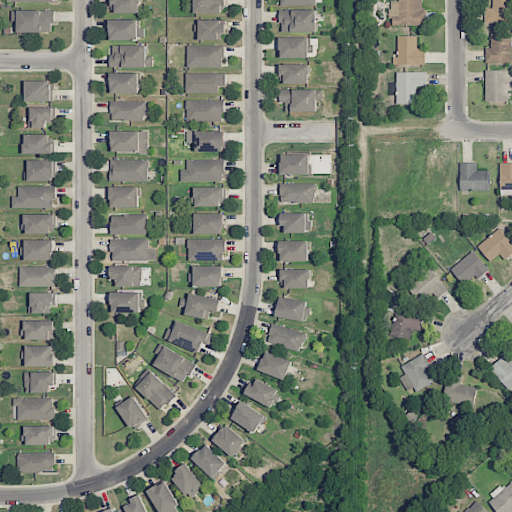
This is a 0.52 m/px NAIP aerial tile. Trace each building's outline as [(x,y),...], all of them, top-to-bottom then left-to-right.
[(141,12),(140,0),(109,0),(110,13),(141,12)] [(223,0),(194,0),(194,14),(224,14),(223,0)] [(423,0),(399,0),(399,1),(390,1),(390,25),(424,25),(423,0)] [(511,0),(493,0),(493,8),(484,8),(485,23),(511,22),(511,0)] [(17,32),(53,33),(54,11),(12,10),(12,21),(18,22),(17,32)] [(280,32),(316,33),(316,10),(281,10),(280,32)] [(138,20),(110,20),(110,40),(138,41),(138,20)] [(199,21),(200,40),(225,40),(224,20),(199,21)] [(491,33),(491,48),(486,48),(486,63),(511,63),(511,33),(491,33)] [(417,36),(398,36),(398,56),(393,56),(393,65),(426,65),(426,48),(417,48),(417,36)] [(308,37),(280,38),(280,58),(308,58),(308,37)] [(147,45),(111,46),(111,68),(153,67),(153,56),(147,56),(147,45)] [(187,67),(224,67),(224,46),(187,45),(187,67)] [(309,65),(278,65),(278,83),(309,83),(309,65)] [(508,101),(508,91),(511,90),(511,76),(508,77),(508,70),(485,70),(486,101),(508,101)] [(139,93),(139,72),(110,73),(111,94),(139,93)] [(396,104),(417,104),(416,86),(427,86),(426,72),(396,73),(396,104)] [(226,73),(186,73),(186,93),(218,92),(218,86),(226,86),(226,73)] [(25,101),(52,101),(52,81),(25,81),(25,101)] [(286,111),(317,112),(317,100),(323,100),(323,90),(280,89),(280,103),(286,103),(286,111)] [(223,100),(187,100),(187,122),(224,122),(223,100)] [(146,101),(110,101),(110,120),(145,121),(146,101)] [(30,108),(30,128),(47,128),(47,122),(56,122),(56,107),(30,108)] [(149,131),(112,131),(111,152),(148,153),(149,131)] [(224,131),(186,131),(186,143),(195,143),(195,152),(224,152),(224,131)] [(53,154),(53,143),(49,143),(49,135),(24,134),(24,153),(53,154)] [(309,154),(281,154),(281,175),(310,175),(309,154)] [(187,159),(187,170),(181,170),(181,181),(224,182),(224,160),(187,159)] [(55,161),(26,160),(26,181),(55,181),(55,161)] [(148,160),(111,160),(110,181),(148,182),(148,160)] [(490,191),(489,170),(477,171),(477,162),(460,163),(461,191),(490,191)] [(511,162),(499,163),(500,195),(511,195),(511,162)] [(281,203),(316,202),(316,183),(280,184),(281,203)] [(13,208),(55,208),(55,186),(19,186),(19,196),(13,196),(13,208)] [(110,187),(110,207),(138,208),(138,187),(110,187)] [(195,206),(225,206),(226,188),(195,187),(195,206)] [(223,213),(194,214),(194,234),(223,234),(223,213)] [(310,233),(310,213),(281,213),(281,232),(310,233)] [(56,214),(24,215),(24,234),(56,233),(56,214)] [(111,235),(148,234),(148,215),(111,215),(111,235)] [(505,260),(511,253),(511,242),(500,228),(477,247),(490,262),(500,254),(505,260)] [(149,239),(111,239),(111,260),(156,261),(156,249),(149,249),(149,239)] [(226,260),(225,239),(188,239),(188,261),(226,260)] [(53,240),(23,240),(23,261),(54,260),(53,240)] [(309,241),(279,241),(279,261),(309,262),(309,241)] [(451,269),(464,285),(475,276),(477,279),(489,270),(473,251),(451,269)] [(20,286),(56,287),(56,267),(20,266),(20,286)] [(117,287),(143,286),(142,266),(110,267),(111,280),(117,280),(117,287)] [(222,287),(222,266),(190,266),(190,282),(197,282),(197,287),(222,287)] [(447,288),(431,268),(408,287),(424,307),(447,288)] [(311,270),(280,269),(280,288),(310,288),(311,270)] [(141,292),(111,292),(111,313),(141,312),(141,292)] [(57,293),(30,293),(30,313),(50,314),(50,306),(57,306),(57,293)] [(221,300),(183,293),(181,306),(187,307),(185,315),(209,319),(210,311),(219,312),(221,300)] [(276,317),(306,322),(309,301),(279,297),(276,317)] [(423,312),(396,309),(393,337),(411,339),(412,330),(421,331),(423,312)] [(54,320),(24,321),(24,340),(54,339),(54,320)] [(174,330),(168,328),(164,338),(199,353),(204,342),(209,345),(213,335),(178,320),(174,330)] [(267,343),(302,352),(306,332),(272,324),(267,343)] [(155,353),(159,355),(153,366),(186,383),(196,363),(160,344),(155,353)] [(55,345),(26,346),(26,367),(55,366),(55,345)] [(292,360),(264,352),(259,371),(286,379),(292,360)] [(401,366),(405,374),(400,377),(409,394),(433,381),(426,369),(430,366),(423,354),(401,366)] [(508,389),(511,385),(511,359),(508,363),(503,357),(490,367),(508,389)] [(134,385),(162,411),(177,395),(149,369),(134,385)] [(54,393),(54,372),(26,372),(25,392),(54,393)] [(280,390),(257,379),(253,387),(248,384),(244,394),(271,407),(280,390)] [(478,385),(447,379),(443,400),(474,406),(478,385)] [(118,406),(132,430),(149,420),(135,396),(118,406)] [(55,399),(14,398),(13,420),(54,420),(55,399)] [(257,432),(266,414),(240,402),(231,420),(257,432)] [(232,457),(246,442),(227,424),(213,439),(232,457)] [(56,426),(23,426),(23,444),(56,444),(56,426)] [(213,479),(227,464),(206,444),(192,459),(213,479)] [(55,452),(18,453),(18,473),(55,472),(55,452)] [(189,498),(204,486),(186,464),(171,476),(189,498)] [(148,491),(159,511),(174,511),(180,509),(165,481),(148,491)] [(502,488),(487,498),(497,511),(511,511),(511,482),(503,489),(502,488)] [(127,511),(148,511),(140,495),(123,503),(127,511)] [(458,511),(488,511),(476,501),(465,511),(460,511),(459,511),(458,511)]
